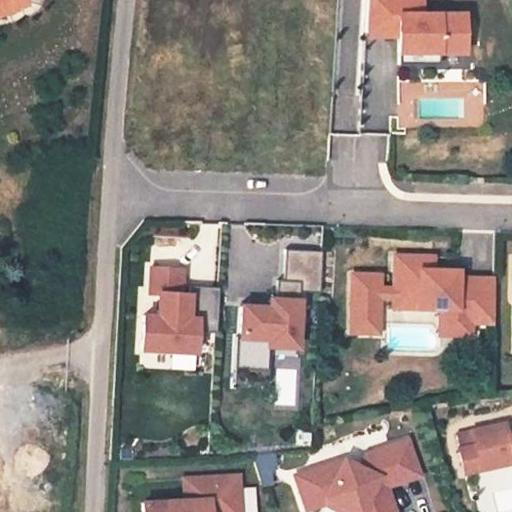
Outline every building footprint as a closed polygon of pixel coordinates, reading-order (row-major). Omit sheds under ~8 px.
[(20,0),(0,0),(0,12),(22,4),(20,0)] [(421,0),(366,0),(365,29),(397,29),(397,65),(418,64),(418,53),(438,52),(463,52),(463,14),(421,14),(421,0)] [(438,52),(418,53),(418,64),(438,64),(438,52)] [(318,291),(320,249),(283,247),(281,278),(275,278),(274,297),(268,297),(267,308),(260,308),(260,305),(240,303),(238,334),(234,334),(232,367),(252,368),(265,356),(266,344),(294,346),(298,290),(318,291)] [(419,256),(394,255),(393,288),(392,298),(392,308),(438,309),(438,314),(454,315),(454,322),(470,323),(492,323),(493,279),(457,278),(457,271),(432,270),(419,269),(419,256)] [(433,256),(419,256),(419,269),(432,270),(433,256)] [(214,328),(217,283),(187,281),(187,289),(179,289),(181,265),(149,263),(148,288),(156,289),(155,311),(141,310),(139,345),(193,348),(194,327),(214,328)] [(392,298),(393,288),(379,288),(379,275),(351,274),(349,332),(377,333),(378,297),(392,298)] [(454,315),(438,314),(438,335),(469,336),(470,323),(454,322),(454,315)] [(263,384),(265,356),(252,368),(232,367),(231,382),(263,384)] [(504,423),(472,430),(480,470),(511,463),(511,462),(511,433),(507,435),(504,423)] [(343,459),(294,476),(301,498),(321,491),(324,497),(352,511),(393,511),(390,501),(385,503),(380,488),(418,475),(407,440),(364,454),(357,467),(343,459)] [(181,496),(140,499),(140,511),(206,511),(207,509),(238,508),(236,471),(180,474),(181,496)] [(352,511),(324,497),(321,491),(301,498),(305,510),(323,504),(338,511),(352,511)]
